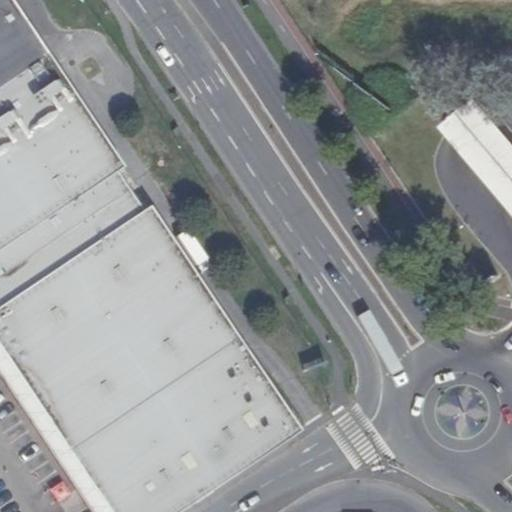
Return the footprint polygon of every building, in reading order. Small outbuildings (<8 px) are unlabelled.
[(0,0),(0,84),(45,54),(8,0),(0,0)] [(0,276),(129,191),(115,172),(122,168),(94,125),(45,54),(0,84),(0,276)] [(511,142),(472,98),(440,126),(511,208),(511,142)] [(129,191),(0,276),(0,354),(27,395),(141,318),(197,282),(149,208),(143,212),(129,191)] [(105,511),(178,511),(271,449),(297,432),(261,378),(197,282),(141,318),(27,395),(79,473),(105,511)]
